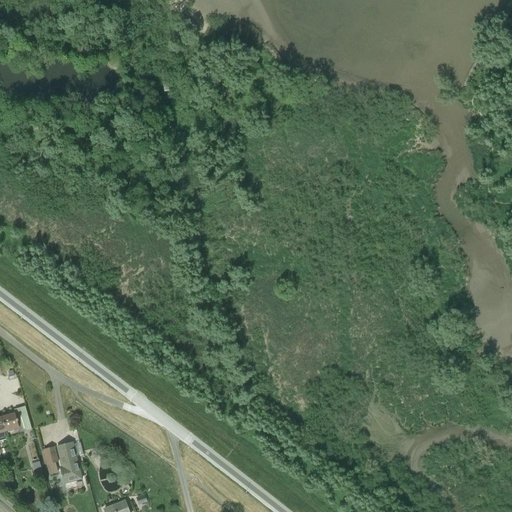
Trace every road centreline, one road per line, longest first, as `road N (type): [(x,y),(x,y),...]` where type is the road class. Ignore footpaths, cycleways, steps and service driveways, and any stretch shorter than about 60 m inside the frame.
road 1 (tertiary): [(158,415),(0,293)]
road 2 (unclassified): [(158,415),(71,386),(0,332)]
road 3 (tertiary): [(282,511),(158,415)]
